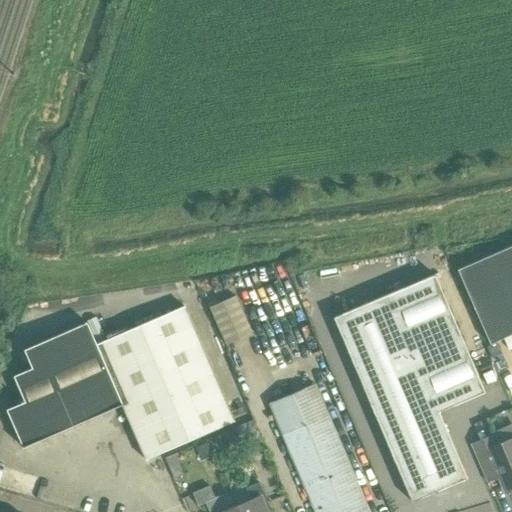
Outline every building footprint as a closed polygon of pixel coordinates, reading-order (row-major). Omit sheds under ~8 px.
[(511,243),(455,269),(488,343),(511,332),(511,243)] [(332,316),(409,500),(465,477),(437,411),(483,391),(433,273),(332,316)] [(208,306),(223,340),(249,329),(234,295),(208,306)] [(6,409),(22,447),(121,404),(145,459),(233,421),(183,306),(105,340),(96,344),(95,344),(86,322),(23,349),(31,368),(13,376),(24,402),(6,409)] [(96,344),(105,340),(95,318),(87,322),(96,344)] [(268,403),(314,511),(364,511),(368,510),(314,383),(268,403)] [(254,419),(244,423),(252,442),(262,438),(254,419)] [(219,449),(240,439),(234,427),(214,437),(219,449)] [(471,443),(488,481),(497,477),(503,491),(511,487),(511,437),(497,443),(493,434),(489,435),(478,440),(471,443)] [(200,460),(211,455),(206,443),(195,448),(200,460)] [(174,478),(185,474),(176,453),(165,458),(174,478)] [(239,511),(266,511),(263,504),(267,502),(259,482),(246,487),(252,502),(239,507),(238,508),(239,511)] [(239,511),(238,508),(239,507),(238,504),(224,510),(218,495),(213,498),(208,487),(193,493),(198,505),(205,502),(209,511),(239,511)]
